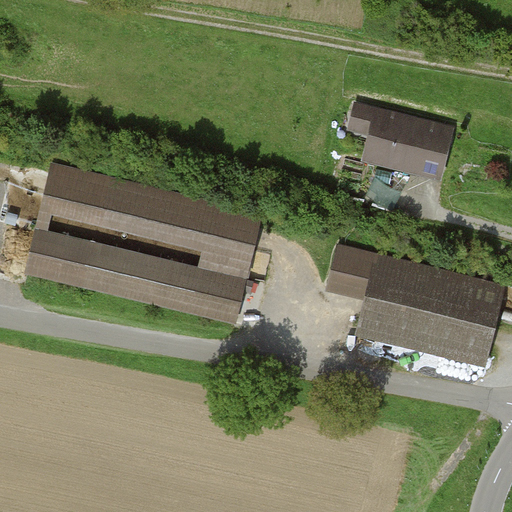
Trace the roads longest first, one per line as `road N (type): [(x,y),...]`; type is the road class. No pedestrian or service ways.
road 1 (tertiary): [(511,405),(0,316)]
road 2 (track): [(84,0),(511,75)]
road 3 (track): [(511,230),(387,195)]
